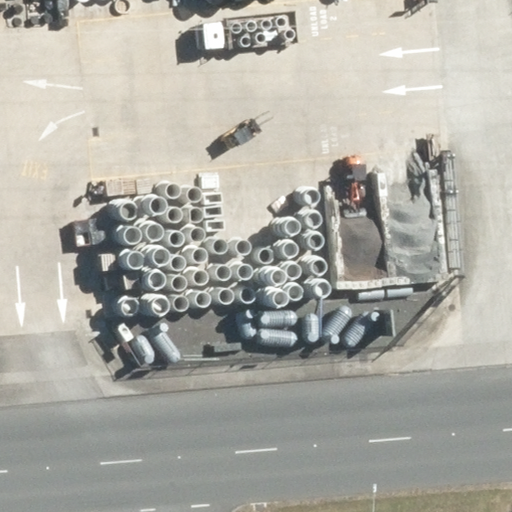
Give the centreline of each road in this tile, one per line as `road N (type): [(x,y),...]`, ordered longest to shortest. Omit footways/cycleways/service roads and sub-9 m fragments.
road 1 (primary): [(140,458),(511,432)]
road 2 (primary): [(0,468),(140,458)]
